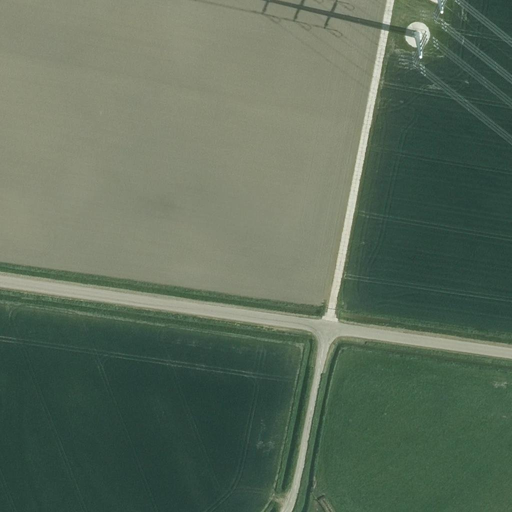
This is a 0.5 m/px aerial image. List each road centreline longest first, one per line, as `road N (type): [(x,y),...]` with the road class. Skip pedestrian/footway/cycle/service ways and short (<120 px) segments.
road 1 (track): [(326,327),(390,0)]
road 2 (unclassified): [(326,327),(0,281)]
road 3 (unclassified): [(285,511),(326,327)]
road 4 (unclassified): [(511,354),(326,327)]
